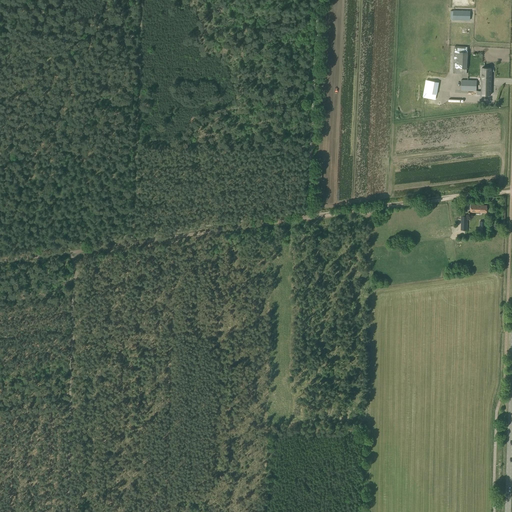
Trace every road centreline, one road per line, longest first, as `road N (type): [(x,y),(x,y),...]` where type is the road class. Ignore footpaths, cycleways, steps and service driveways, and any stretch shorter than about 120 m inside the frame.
road 1 (track): [(511,191),(73,251)]
road 2 (track): [(317,0),(307,213)]
road 3 (track): [(70,405),(73,251)]
road 4 (secondary): [(507,511),(511,380)]
